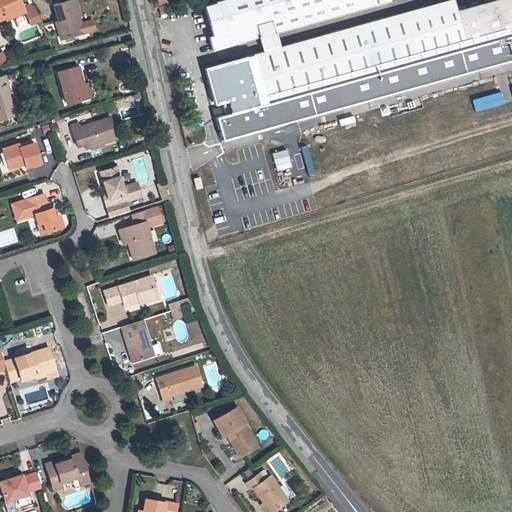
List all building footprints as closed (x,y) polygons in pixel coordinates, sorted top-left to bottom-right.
[(4,14),(23,6),(20,0),(0,0),(0,20),(5,18),(4,14)] [(78,16),(80,15),(74,0),(70,0),(54,5),(59,21),(60,25),(57,26),(61,40),(65,38),(73,36),(80,34),(77,25),(81,24),(78,16)] [(390,0),(228,0),(204,7),(212,36),(208,37),(212,50),(261,37),(276,33),(391,1),(390,0)] [(222,141),(511,60),(511,0),(492,0),(459,9),(456,0),(452,0),(280,48),(265,52),(219,65),(221,72),(223,71),(229,89),(209,94),(222,141)] [(40,20),(33,3),(23,7),(31,24),(40,20)] [(169,14),(167,4),(159,6),(161,16),(169,14)] [(6,20),(25,12),(23,6),(4,14),(5,18),(6,20)] [(278,39),(276,33),(261,37),(262,42),(265,52),(280,48),(278,39)] [(91,97),(87,83),(85,84),(80,66),(77,67),(86,98),(91,97)] [(86,98),(77,67),(57,72),(66,104),(86,98)] [(12,114),(8,98),(10,98),(4,76),(0,77),(0,118),(13,115),(12,114)] [(19,112),(15,97),(10,98),(8,98),(12,114),(19,112)] [(117,139),(110,118),(79,128),(78,124),(70,126),(77,147),(84,145),(86,149),(90,147),(102,143),(117,139)] [(50,131),(48,124),(41,126),(43,133),(50,131)] [(41,163),(34,143),(19,148),(18,144),(2,149),(8,169),(24,164),(25,168),(41,163)] [(141,197),(137,182),(122,187),(116,167),(102,171),(105,180),(102,181),(105,192),(107,199),(103,200),(109,218),(128,211),(125,202),(141,197)] [(200,176),(194,178),(196,189),(203,188),(200,176)] [(169,199),(164,183),(158,185),(162,201),(169,199)] [(54,217),(51,208),(48,210),(43,194),(9,204),(16,220),(34,214),(37,224),(42,223),(45,232),(62,227),(58,215),(54,217)] [(155,253),(147,227),(162,222),(157,206),(132,214),(135,224),(123,228),(128,243),(133,260),(155,253)] [(128,243),(123,228),(118,230),(123,244),(128,243)] [(176,252),(174,244),(167,246),(169,254),(176,252)] [(158,298),(154,287),(149,286),(146,277),(137,280),(138,282),(133,284),(132,282),(103,291),(108,305),(122,301),(124,306),(138,301),(146,298),(147,301),(158,298)] [(178,309),(176,303),(169,305),(171,311),(178,309)] [(196,311),(194,304),(187,306),(189,313),(196,311)] [(153,355),(142,320),(121,327),(132,362),(153,355)] [(48,346),(3,361),(5,368),(11,385),(35,377),(36,380),(46,377),(47,380),(58,377),(48,346)] [(202,386),(195,366),(156,378),(163,401),(171,399),(170,396),(202,386)] [(251,441),(254,440),(244,424),(245,423),(236,407),(213,420),(222,436),(226,434),(228,433),(231,437),(230,441),(239,457),(250,451),(251,441)] [(268,430),(259,431),(260,439),(269,438),(268,430)] [(88,474),(81,453),(70,456),(71,459),(62,462),(55,464),(54,461),(45,464),(53,490),(62,487),(60,482),(77,477),(88,474)] [(268,477),(263,471),(259,474),(264,480),(268,477)] [(26,492),(40,487),(36,473),(21,477),(21,475),(0,481),(0,488),(4,501),(3,501),(6,511),(16,511),(12,499),(27,494),(26,492)] [(90,483),(88,474),(77,477),(80,486),(90,483)] [(273,511),(288,501),(270,476),(268,477),(264,480),(259,474),(246,483),(251,490),(253,488),(264,502),(270,511),(273,511)] [(63,482),(64,488),(78,486),(77,479),(63,482)] [(176,511),(178,505),(145,499),(142,511),(176,511)] [(270,511),(264,502),(261,504),(266,511),(270,511)]
